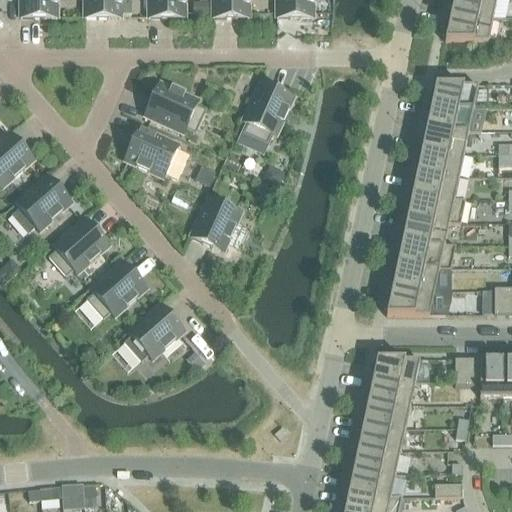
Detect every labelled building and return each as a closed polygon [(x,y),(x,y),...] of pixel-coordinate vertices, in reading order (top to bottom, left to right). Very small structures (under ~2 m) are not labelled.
[(20,0),(21,21),(57,21),(57,0),(20,0)] [(121,0),(84,0),(85,21),(121,21),(121,0)] [(148,0),(149,21),(185,21),(185,0),(148,0)] [(212,0),(213,21),(249,21),(249,0),(212,0)] [(276,0),(277,21),(313,21),(313,0),(276,0)] [(454,0),(450,22),(493,22),(497,0),(454,0)] [(208,4),(192,4),(193,17),(208,17),(208,4)] [(493,22),(450,22),(445,45),(488,45),(493,22)] [(160,86),(144,120),(184,138),(186,133),(196,137),(207,113),(197,109),(199,104),(160,86)] [(242,125),(247,128),(243,137),(267,148),(271,138),(276,141),(294,101),(260,86),(242,125)] [(435,89),(430,112),(474,112),(479,89),(435,89)] [(430,112),(425,135),(469,135),(474,112),(430,112)] [(164,183),(166,178),(177,183),(189,158),(177,153),(179,149),(140,131),(124,165),(164,183)] [(425,135),(421,158),(464,158),(469,135),(425,135)] [(0,190),(2,193),(35,164),(10,136),(0,145),(0,190)] [(511,148),(498,149),(498,159),(511,158),(511,148)] [(421,158),(416,181),(459,181),(464,158),(421,158)] [(511,158),(498,159),(498,169),(511,168),(511,158)] [(269,169),(262,185),(278,192),(285,177),(269,169)] [(200,171),(194,185),(208,191),(214,177),(200,171)] [(35,231),(39,235),(72,207),(48,179),(15,208),(19,212),(12,219),(28,238),(35,231)] [(416,181),(411,204),(454,204),(459,181),(416,181)] [(260,188),(257,195),(271,201),(274,194),(260,188)] [(208,201),(190,241),(224,256),(242,216),(208,201)] [(411,204),(406,227),(460,227),(465,204),(454,204),(411,204)] [(49,261),(66,281),(74,274),(77,279),(79,277),(87,270),(110,250),(85,222),(53,251),(56,255),(49,261)] [(406,227),(401,250),(455,250),(456,249),(444,249),(449,228),(460,228),(460,227),(406,227)] [(401,250),(396,273),(439,273),(439,274),(450,274),(455,250),(401,250)] [(86,304),(103,324),(111,317),(115,321),(147,293),(123,265),(90,293),(94,297),(86,304)] [(87,270),(79,277),(84,283),(92,276),(87,270)] [(0,273),(0,286),(1,288),(3,286),(10,280),(2,271),(0,273)] [(396,273),(391,297),(434,297),(439,274),(439,273),(396,273)] [(494,320),(507,320),(507,293),(494,293),(494,320)] [(434,297),(391,297),(386,320),(429,320),(434,297)] [(152,364),(185,335),(161,308),(128,336),(131,340),(124,347),(141,367),(149,360),(152,364)] [(81,355),(81,360),(85,365),(90,365),(95,361),(95,356),(91,351),(86,351),(81,355)] [(187,363),(194,371),(203,364),(195,356),(187,363)] [(377,363),(372,386),(415,386),(420,363),(377,363)] [(454,390),(467,390),(467,363),(454,363),(454,390)] [(467,390),(479,390),(479,363),(467,363),(467,390)] [(479,363),(479,390),(479,401),(502,401),(502,363),(479,363)] [(511,363),(502,363),(502,401),(511,400),(511,363)] [(372,386),(367,409),(410,409),(415,386),(372,386)] [(367,409),(362,432),(405,433),(410,409),(367,409)] [(459,423),(457,433),(467,435),(469,424),(459,423)] [(362,432),(357,455),(400,456),(405,433),(362,432)] [(467,435),(457,433),(455,443),(465,445),(467,435)] [(492,449),(502,449),(502,439),(492,439),(492,449)] [(511,439),(502,439),(502,449),(511,449),(511,439)] [(357,455),(352,478),(395,479),(400,456),(357,455)] [(452,468),(452,479),(462,479),(462,468),(452,468)] [(352,478),(347,502),(390,502),(395,479),(352,478)] [(118,502),(118,498),(107,488),(105,489),(106,502),(118,502)] [(434,489),(434,502),(462,501),(461,488),(434,489)] [(95,490),(83,491),(84,501),(96,500),(95,490)] [(84,501),(83,491),(71,492),(72,501),(84,501)] [(52,493),(40,494),(41,504),(53,503),(52,493)] [(41,504),(40,494),(28,495),(29,505),(41,504)] [(347,502),(344,511),(399,511),(402,502),(390,502),(347,502)]
